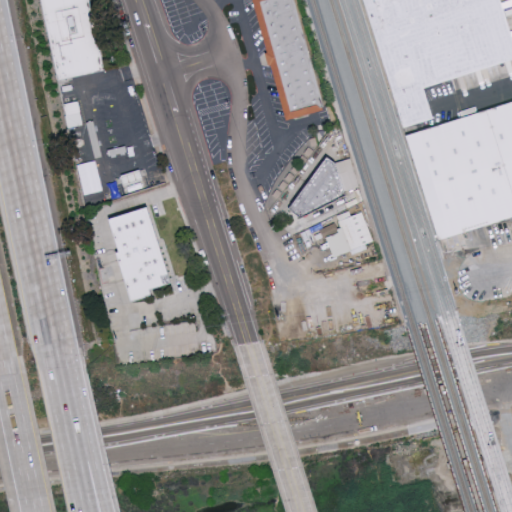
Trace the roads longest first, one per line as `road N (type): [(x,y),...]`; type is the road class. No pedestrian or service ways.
road 1 (primary): [(0,475),(288,440),(511,393)]
road 2 (motorway): [(59,373),(0,97)]
road 3 (residential): [(163,78),(230,55),(245,188),(275,247)]
road 4 (primary): [(251,346),(175,114)]
road 5 (primary): [(303,511),(251,346)]
road 6 (motorway): [(0,384),(32,511)]
